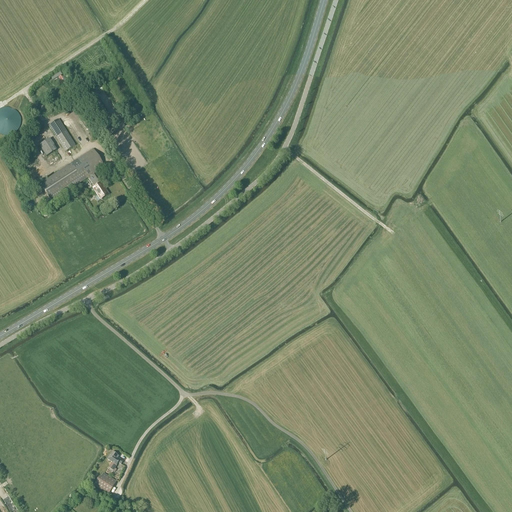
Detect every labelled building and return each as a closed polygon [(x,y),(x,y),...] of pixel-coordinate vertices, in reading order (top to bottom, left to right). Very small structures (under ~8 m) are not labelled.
[(53,80),(63,74),(61,71),(51,76),(53,80)] [(6,136),(9,136),(12,135),(15,133),(17,131),(19,128),(20,125),(21,122),(21,119),(20,115),(18,113),(15,110),(12,109),(9,108),(6,107),(3,108),(0,109),(0,134),(3,135),(6,136)] [(75,146),(58,120),(48,126),(65,152),(75,146)] [(46,157),(57,150),(49,139),(39,145),(46,157)] [(100,184),(93,174),(104,167),(93,149),(40,184),(51,202),(88,178),(94,188),(92,189),(100,200),(108,195),(101,183),(100,184)] [(112,463),(116,466),(118,463),(121,465),(123,462),(117,458),(118,457),(112,453),(107,460),(112,463)] [(117,466),(116,466),(112,463),(108,468),(113,471),(115,472),(116,470),(115,469),(117,466)] [(114,484),(102,476),(97,486),(108,493),(114,484)]
